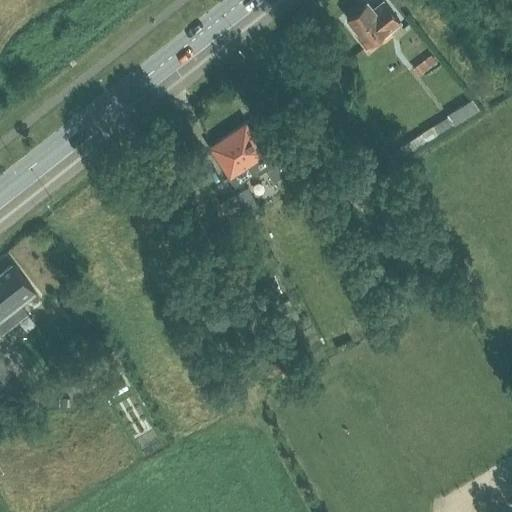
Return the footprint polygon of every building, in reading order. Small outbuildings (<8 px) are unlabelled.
[(390,31),(400,23),(383,1),(373,9),(367,2),(346,18),(356,31),(354,33),(366,48),(377,38),(379,40),(390,31)] [(400,23),(390,31),(396,39),(406,31),(400,23)] [(431,55),(413,68),(418,76),(437,62),(431,55)] [(447,117),(388,154),(393,163),(479,110),(472,99),(446,115),(447,117)] [(246,123),(210,147),(235,185),(257,171),(258,173),(273,164),(246,123)] [(275,163),(263,171),(271,184),(284,176),(275,163)] [(248,187),(224,201),(248,242),(251,247),(262,240),(249,218),(261,212),(248,187)] [(265,242),(251,249),(264,273),(278,265),(265,242)] [(12,263),(0,272),(0,331),(2,334),(28,314),(22,305),(36,294),(12,263)] [(290,299),(283,303),(294,324),(301,320),(290,299)] [(114,348),(101,356),(113,376),(126,368),(114,348)] [(33,390),(19,398),(29,415),(43,407),(33,390)]
